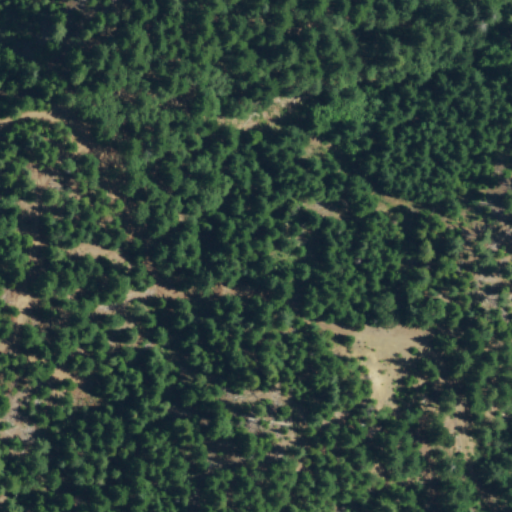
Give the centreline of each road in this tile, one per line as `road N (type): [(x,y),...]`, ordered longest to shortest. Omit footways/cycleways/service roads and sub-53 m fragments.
road 1 (track): [(0,133),(41,122),(72,135),(93,160),(153,289),(168,300),(251,303),(409,375),(420,405),(427,511)]
road 2 (track): [(511,69),(452,70),(303,104),(190,101),(72,135)]
